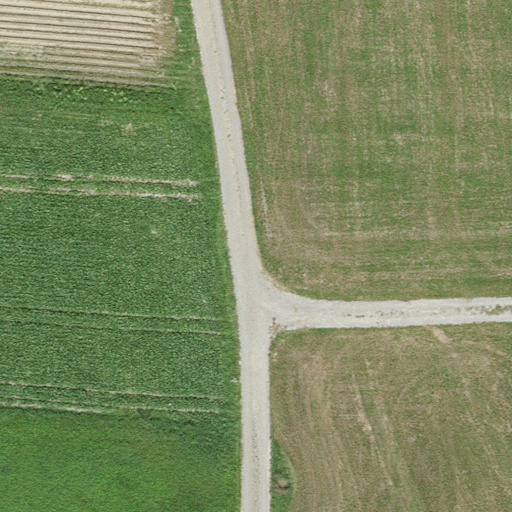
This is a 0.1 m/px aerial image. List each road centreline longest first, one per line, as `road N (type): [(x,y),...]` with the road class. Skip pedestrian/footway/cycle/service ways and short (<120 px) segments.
road 1 (track): [(261,511),(266,323),(207,0)]
road 2 (track): [(511,315),(266,323)]
